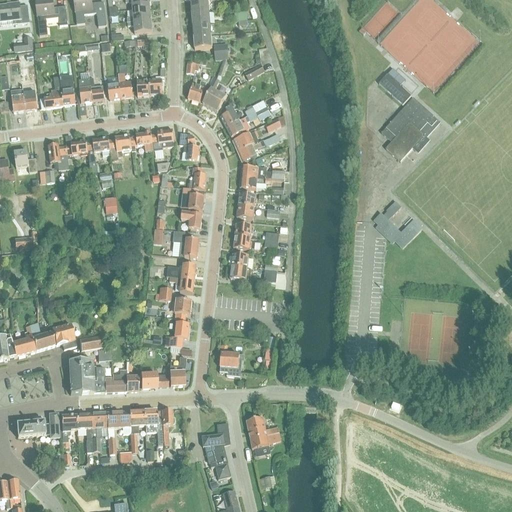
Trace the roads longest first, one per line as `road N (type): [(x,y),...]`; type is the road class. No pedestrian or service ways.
road 1 (residential): [(174,115),(210,140),(222,182),(197,400)]
road 2 (residential): [(0,138),(174,115)]
road 3 (unclassified): [(511,468),(374,412)]
road 4 (residential): [(231,397),(330,396),(374,412)]
road 5 (residential): [(62,404),(197,400)]
